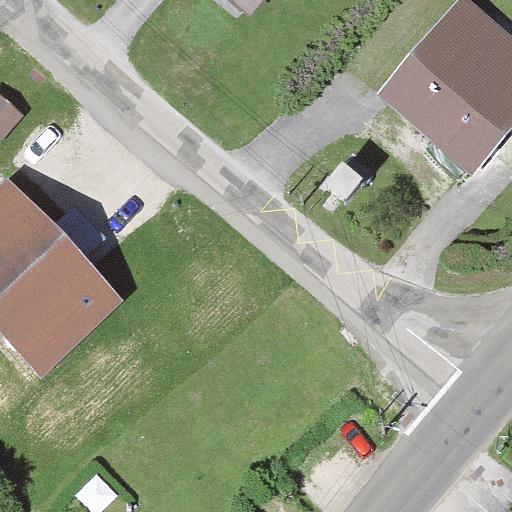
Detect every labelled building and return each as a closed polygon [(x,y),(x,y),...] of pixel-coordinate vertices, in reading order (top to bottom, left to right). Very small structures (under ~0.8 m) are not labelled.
[(257,0),(242,0),(251,8),(258,1),(257,0)] [(511,42),(465,0),(463,0),(441,26),(446,31),(391,91),(470,162),(511,116),(511,42)] [(0,136),(2,139),(20,117),(0,98),(0,136)] [(348,171),(331,190),(348,205),(365,186),(348,171)] [(77,273),(96,256),(71,228),(52,245),(13,201),(0,212),(0,339),(36,382),(113,314),(77,273)] [(298,511),(279,495),(263,511),(298,511)]
